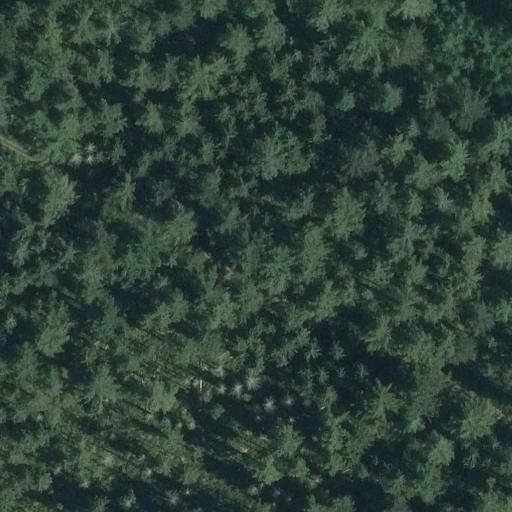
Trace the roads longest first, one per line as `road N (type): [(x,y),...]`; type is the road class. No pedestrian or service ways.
road 1 (track): [(204,250),(511,422)]
road 2 (track): [(0,140),(204,250)]
